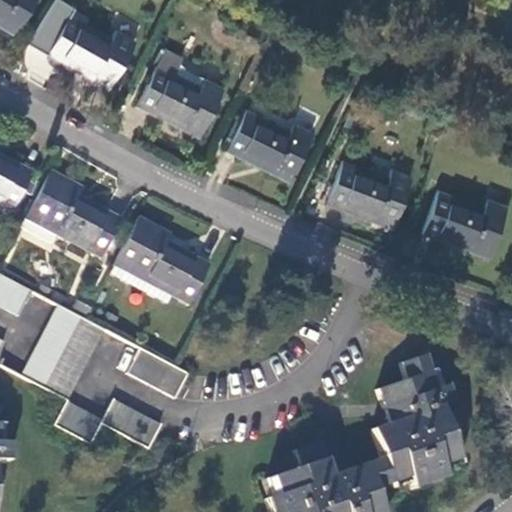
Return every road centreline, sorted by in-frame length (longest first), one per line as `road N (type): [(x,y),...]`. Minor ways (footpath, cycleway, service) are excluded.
road 1 (residential): [(375,278),(179,191),(0,92)]
road 2 (residential): [(375,278),(327,367),(273,399),(218,417),(172,412)]
road 3 (residential): [(511,330),(375,278)]
